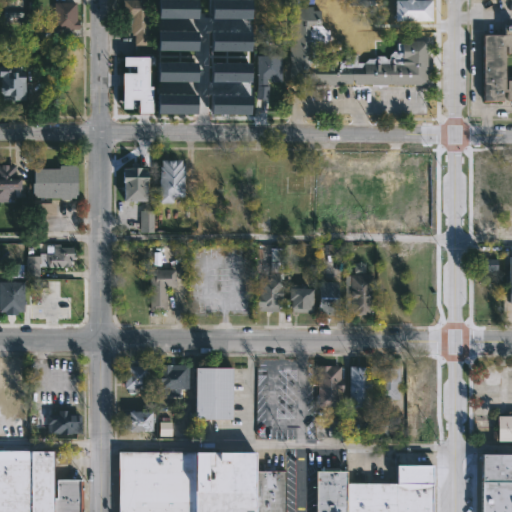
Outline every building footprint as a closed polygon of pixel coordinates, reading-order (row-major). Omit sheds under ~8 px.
[(21,18),(21,0),(3,0),(3,17),(21,18)] [(147,0),(147,45),(136,45),(136,34),(130,34),(130,30),(126,30),(126,18),(122,18),(122,0),(147,0)] [(155,0),(195,0),(195,18),(155,18),(155,0)] [(210,0),(210,18),(250,19),(250,0),(210,0)] [(430,0),(429,21),(392,20),(392,0),(430,0)] [(75,3),(75,19),(77,19),(77,28),(53,28),(52,2),(75,3)] [(312,6),(312,25),(308,25),(308,68),(335,68),(335,61),(343,61),(343,54),(355,54),(355,63),(362,63),(365,59),(371,60),(374,57),(381,57),(384,60),(387,60),(387,55),(391,51),(395,51),(395,44),(406,44),(406,41),(425,41),(424,54),(427,54),(427,67),(425,68),(425,78),(427,78),(426,82),(425,82),(424,86),(288,85),(287,68),(288,68),(288,58),(287,58),(289,35),(287,35),(289,14),(287,14),(287,6),(312,6)] [(511,23),(511,100),(504,101),(504,81),(511,81),(511,54),(504,54),(504,47),(501,47),(501,104),(480,104),(480,36),(501,35),(501,23),(511,23)] [(155,30),(194,30),(194,50),(155,50),(155,30)] [(249,32),(209,32),(209,62),(250,62),(249,32)] [(279,55),(280,82),(269,81),(269,79),(267,79),(267,99),(255,98),(254,56),(279,55)] [(121,73),(121,109),(131,109),(130,100),(137,100),(137,113),(151,113),(151,86),(148,86),(148,57),(122,57),(122,66),(134,66),(134,73),(121,73)] [(155,61),(194,61),(194,81),(155,81),(155,61)] [(210,63),(210,82),(217,82),(217,94),(247,94),(247,63),(210,63)] [(24,82),(23,101),(0,100),(0,68),(5,68),(5,72),(20,72),(20,82),(24,82)] [(155,94),(194,94),(194,113),(155,113),(155,94)] [(179,167),(179,175),(181,175),(180,181),(183,182),(183,190),(180,190),(180,197),(170,197),(170,204),(155,203),(156,167),(157,167),(157,160),(178,161),(178,167),(179,167)] [(0,164),(13,164),(13,178),(20,178),(21,199),(5,199),(6,203),(0,203),(0,164)] [(75,165),(75,167),(77,167),(77,194),(75,194),(75,197),(70,197),(70,199),(31,199),(31,188),(28,188),(28,192),(23,192),(23,182),(33,182),(33,168),(58,169),(58,165),(75,165)] [(138,168),(138,171),(144,171),(143,202),(120,202),(120,171),(126,171),(126,168),(138,168)] [(422,169),(423,180),(423,198),(420,198),(420,203),(403,203),(403,198),(400,198),(400,181),(401,181),(401,173),(403,173),(403,168),(422,169)] [(394,170),(394,181),(396,181),(396,186),(393,186),(393,190),(395,190),(395,197),(393,196),(393,207),(372,207),(373,201),(364,200),(364,207),(351,207),(351,201),(339,201),(339,207),(321,207),(322,196),(319,196),(319,190),(321,190),(321,187),(319,187),(319,181),(321,181),(321,170),(342,170),(342,175),(372,176),(372,170),(394,170)] [(55,203),(38,203),(38,215),(55,215),(55,203)] [(140,232),(153,232),(153,210),(139,211),(140,232)] [(58,245),(58,248),(71,248),(71,255),(74,255),(74,266),(69,266),(69,267),(37,267),(37,277),(24,277),(24,256),(37,257),(37,254),(44,254),(44,245),(58,245)] [(496,259),(476,259),(477,273),(496,272),(496,259)] [(164,288),(164,311),(147,311),(147,270),(173,270),(173,288),(164,288)] [(280,278),(279,300),(277,300),(277,312),(254,311),(254,297),(257,297),(257,280),(267,280),(267,274),(278,274),(278,278),(280,278)] [(369,276),(369,312),(361,311),(361,316),(353,316),(353,312),(347,312),(348,275),(369,276)] [(326,314),(316,314),(316,282),(336,283),(335,314),(326,314)] [(14,310),(14,314),(2,314),(2,311),(0,311),(0,283),(23,283),(23,311),(14,310)] [(313,299),(313,310),(301,312),(288,311),(288,302),(286,302),(287,289),(311,290),(310,298),(313,299)] [(147,359),(147,388),(144,388),(144,393),(127,393),(127,388),(122,388),(122,362),(124,362),(124,359),(147,359)] [(19,362),(20,376),(22,376),(23,395),(19,395),(20,409),(16,409),(16,413),(11,413),(11,409),(6,409),(5,402),(1,402),(0,375),(1,375),(1,363),(19,362)] [(177,388),(177,396),(161,396),(161,388),(157,388),(157,363),(186,364),(186,388),(177,388)] [(340,378),(340,391),(338,391),(338,406),(315,406),(316,365),(339,365),(338,378),(340,378)] [(370,406),(347,405),(348,365),(371,366),(370,406)] [(230,419),(192,419),(192,366),(230,366),(230,419)] [(396,399),(374,399),(375,367),(396,367),(396,399)] [(65,410),(65,414),(81,414),(81,432),(69,432),(69,434),(45,433),(45,415),(56,415),(56,410),(65,410)] [(511,439),(490,439),(490,430),(494,430),(494,414),(503,414),(503,410),(509,410),(509,414),(511,414),(511,439)] [(149,431),(122,431),(122,412),(149,412),(149,431)] [(434,416),(406,417),(407,440),(435,439),(434,416)] [(159,436),(171,436),(171,422),(158,422),(159,436)] [(50,449),(49,511),(0,511),(0,458),(27,459),(27,449),(50,449)] [(253,511),(115,511),(115,452),(253,452),(253,472),(253,511)] [(511,511),(511,455),(480,455),(480,511),(511,511)] [(431,493),(416,493),(405,493),(394,493),(394,484),(394,465),(431,465),(431,493)] [(344,511),(314,511),(314,471),(345,471),(345,483),(344,511)] [(272,511),(253,511),(253,472),(272,472),(272,511)] [(272,511),(272,472),(284,472),(284,511),(272,511)] [(80,479),(80,511),(51,511),(52,497),(52,479),(80,479)] [(405,511),(344,511),(345,483),(394,484),(394,493),(405,493),(405,511)] [(405,511),(405,493),(416,493),(416,511),(405,511)] [(416,511),(416,493),(431,493),(430,511),(416,511)]
